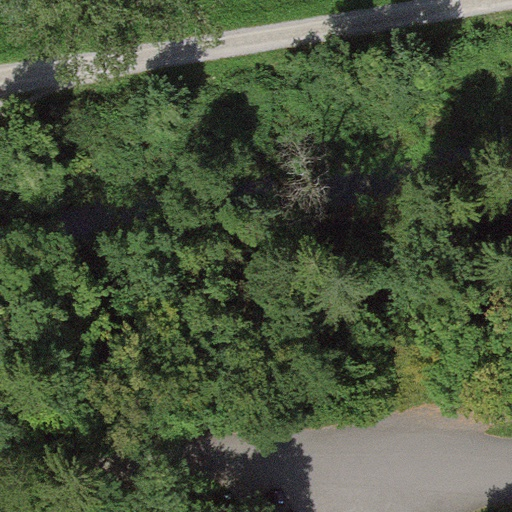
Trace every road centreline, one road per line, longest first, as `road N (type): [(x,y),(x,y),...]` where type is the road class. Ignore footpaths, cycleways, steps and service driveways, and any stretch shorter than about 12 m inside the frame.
road 1 (track): [(486,0),(0,78)]
road 2 (track): [(0,481),(427,447)]
